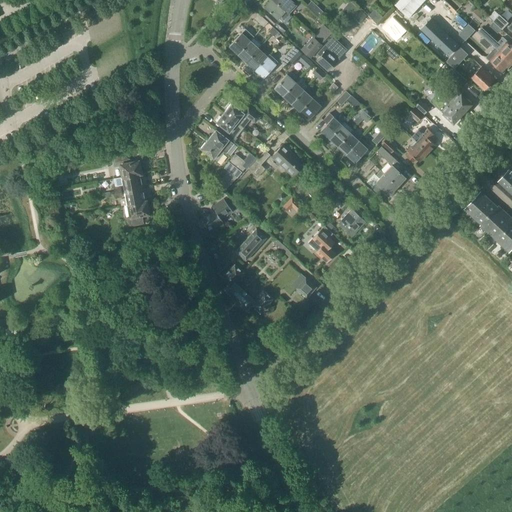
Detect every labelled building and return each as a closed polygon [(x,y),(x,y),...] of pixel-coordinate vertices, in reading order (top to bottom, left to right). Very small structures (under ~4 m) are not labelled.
[(286,10),(275,0),(269,0),(264,6),(281,22),(289,13),(286,10)] [(275,0),(286,10),(289,13),(297,4),(292,0),(275,0)] [(307,5),(321,18),(325,14),(312,0),(307,5)] [(395,0),(392,3),(409,19),(411,17),(419,8),(426,0),(395,0)] [(321,18),(307,5),(302,11),(315,24),(321,18)] [(419,8),(411,17),(415,21),(424,12),(419,8)] [(371,12),(368,15),(377,24),(381,20),(371,12)] [(504,29),(508,24),(496,13),(492,19),(504,29)] [(267,22),(259,14),(255,18),(263,26),(267,22)] [(390,16),(381,23),(396,36),(405,29),(397,23),(390,16)] [(420,28),(449,56),(459,45),(430,17),(420,28)] [(482,27),(478,31),(484,37),(491,44),(495,47),(499,51),(511,62),(511,45),(507,41),(503,37),(498,42),(482,27)] [(242,32),(230,45),(230,46),(238,53),(250,40),(254,36),(245,28),(242,32)] [(333,35),(316,52),(320,56),(317,59),(328,70),(339,58),(339,57),(347,48),(333,35)] [(310,57),(322,44),(313,36),(301,49),(310,57)] [(491,44),(484,37),(480,41),(487,48),(491,44)] [(247,61),(259,48),(250,40),(238,53),(247,61)] [(387,44),(382,50),(386,53),(391,48),(387,44)] [(284,55),(278,61),(284,66),(290,59),(299,50),(294,46),(293,46),(285,56),(284,55)] [(460,46),(446,60),(454,68),(464,57),(466,51),(460,46)] [(511,62),(499,51),(495,47),(486,56),(502,72),(508,66),(508,67),(511,62)] [(255,69),(267,56),(259,48),(247,61),(255,69)] [(299,50),(290,59),(295,64),(304,55),(299,50)] [(267,56),(255,69),(263,77),(262,77),(263,78),(277,62),(269,54),(267,56)] [(482,66),(472,77),(485,89),(486,88),(488,87),(488,85),(494,78),(482,66)] [(317,75),(321,71),(317,67),(313,72),(317,75)] [(455,69),(447,77),(458,88),(466,79),(455,69)] [(283,94),(295,81),(287,73),(274,88),(275,87),(283,94)] [(295,81),(283,94),(291,102),(304,89),(306,87),(303,84),(301,86),(295,81)] [(338,87),(333,82),(328,88),(333,92),(338,87)] [(314,95),(306,87),(304,89),(291,102),(300,110),(312,97),(314,95)] [(445,97),(462,113),(463,112),(465,112),(467,109),(467,108),(471,103),(454,88),(445,97)] [(350,95),(346,90),(336,100),(341,105),(350,95)] [(462,113),(445,97),(439,91),(433,97),(434,98),(431,101),(453,122),(457,118),(459,118),(461,115),(461,114),(462,113)] [(312,97),(300,110),(308,118),(307,119),(308,119),(323,103),(314,95),(312,97)] [(429,109),(419,101),(415,106),(424,114),(429,109)] [(224,112),(243,128),(250,119),(255,123),(260,117),(249,107),(244,113),(232,103),(224,112)] [(423,116),(413,107),(408,114),(417,122),(423,116)] [(243,128),(224,112),(216,122),(221,126),(217,130),(228,140),(233,143),(236,138),(235,137),(243,128)] [(334,116),(329,112),(323,120),(327,123),(320,131),(321,131),(321,130),(330,138),(342,124),(333,117),(334,116)] [(357,125),(363,118),(359,115),(353,121),(357,125)] [(342,124),(330,138),(338,145),(353,129),(344,121),(342,124)] [(387,132),(383,128),(371,140),(376,144),(387,132)] [(418,128),(411,136),(416,141),(414,142),(426,153),(434,144),(431,142),(434,138),(436,137),(429,130),(427,132),(425,135),(418,128)] [(228,140),(217,130),(216,129),(208,138),(221,149),(224,152),(233,143),(228,140)] [(357,133),(353,129),(338,145),(346,153),(358,140),(355,136),(357,133)] [(358,140),(346,153),(355,161),(369,146),(360,137),(358,140)] [(221,149),(208,138),(200,148),(217,161),(224,152),(221,149)] [(396,147),(386,139),(382,143),(382,144),(391,152),(396,147)] [(426,153),(414,142),(406,151),(408,152),(405,156),(412,162),(415,159),(418,162),(426,153)] [(283,143),(271,156),(292,175),(302,164),(297,160),(299,158),(283,143)] [(391,164),(383,173),(397,186),(405,177),(398,171),(402,166),(381,146),(377,151),(391,164)] [(123,176),(141,173),(140,167),(141,166),(140,162),(139,161),(138,160),(126,162),(125,158),(129,158),(127,148),(115,150),(117,156),(113,157),(114,165),(120,164),(123,176)] [(265,150),(247,169),(257,177),(265,168),(261,164),(270,154),(265,150)] [(235,154),(232,158),(245,167),(245,168),(255,157),(250,153),(244,160),(235,154)] [(245,167),(232,158),(224,167),(229,171),(218,183),(225,190),(237,177),(245,167)] [(366,172),(368,170),(374,164),(369,159),(361,168),(366,172)] [(502,169),(493,180),(511,197),(511,169),(509,166),(504,171),(502,169)] [(383,173),(380,170),(376,174),(379,177),(375,181),(376,182),(372,187),(383,197),(387,192),(389,194),(397,186),(383,173)] [(126,190),(142,187),(141,179),(142,177),(141,173),(123,176),(114,178),(116,186),(124,184),(126,190)] [(120,200),(121,205),(128,204),(146,200),(145,195),(144,194),(142,187),(126,190),(127,197),(121,198),(120,200)] [(335,192),(328,199),(334,204),(340,197),(335,192)] [(481,192),(466,210),(482,225),(481,226),(510,252),(511,249),(511,218),(499,206),(498,207),(481,192)] [(232,211),(224,199),(213,207),(215,211),(197,221),(202,233),(223,221),(221,219),(232,211)] [(146,200),(128,204),(131,216),(127,217),(129,225),(145,222),(144,214),(149,213),(149,212),(150,210),(149,207),(147,205),(146,200)] [(338,223),(351,236),(365,221),(352,208),(338,223)] [(324,225),(320,229),(329,237),(333,233),(324,225)] [(266,237),(256,228),(235,251),(246,260),(266,237)] [(329,247),(334,242),(329,237),(320,229),(308,242),(316,250),(316,251),(327,261),(335,253),(329,247)] [(228,284),(224,289),(247,309),(251,305),(261,313),(273,298),(263,289),(254,299),(234,281),(243,272),(234,263),(221,278),(228,284)] [(296,288),(307,297),(316,287),(305,278),(296,288)] [(106,294),(95,296),(98,307),(108,304),(106,294)]
